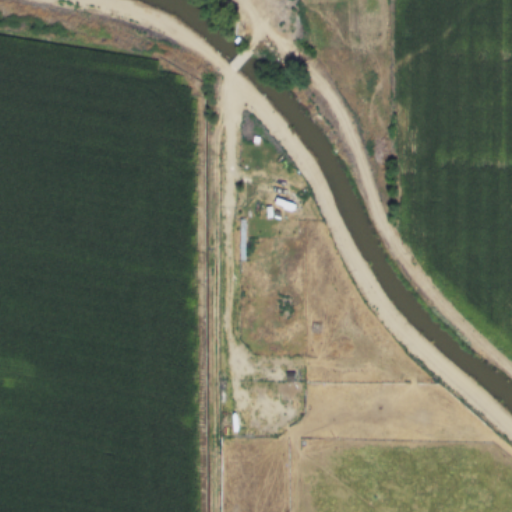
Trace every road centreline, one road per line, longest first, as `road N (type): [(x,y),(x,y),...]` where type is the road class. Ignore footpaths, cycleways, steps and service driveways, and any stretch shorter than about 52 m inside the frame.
road 1 (track): [(57,0),(153,25),(200,45),(234,72),(332,197),(380,294),(511,427)]
road 2 (residential): [(275,9),(234,72),(213,376)]
